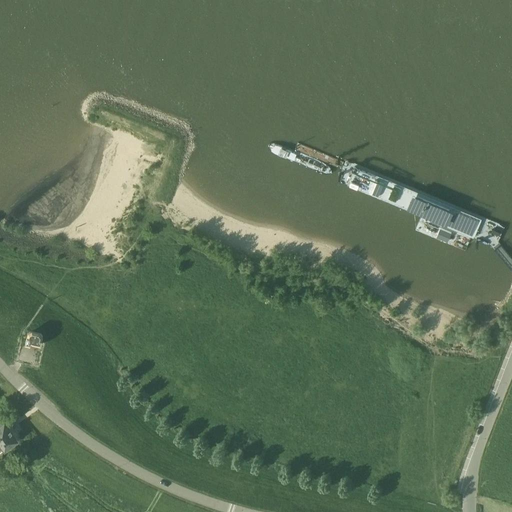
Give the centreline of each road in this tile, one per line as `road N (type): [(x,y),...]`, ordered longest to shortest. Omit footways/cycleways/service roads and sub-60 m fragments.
road 1 (unclassified): [(240,511),(124,464),(0,366)]
road 2 (unclassified): [(469,511),(471,464),(511,364)]
